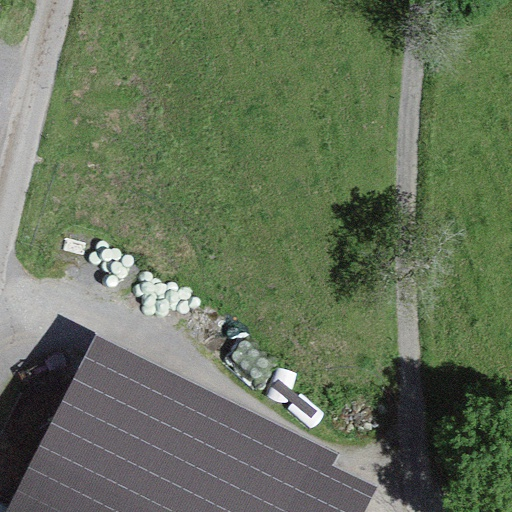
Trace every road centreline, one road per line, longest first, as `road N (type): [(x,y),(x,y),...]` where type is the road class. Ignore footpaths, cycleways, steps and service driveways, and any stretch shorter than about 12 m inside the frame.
road 1 (track): [(410,511),(397,146),(419,0)]
road 2 (unclassified): [(0,226),(49,0)]
